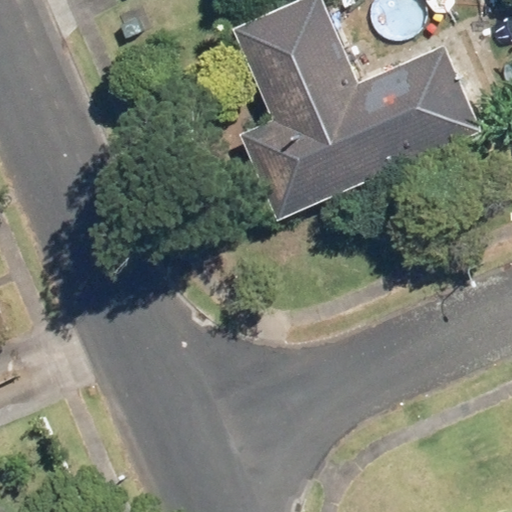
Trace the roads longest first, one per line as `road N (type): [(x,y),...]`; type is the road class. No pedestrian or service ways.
road 1 (residential): [(192,448),(0,1)]
road 2 (residential): [(511,308),(192,448)]
